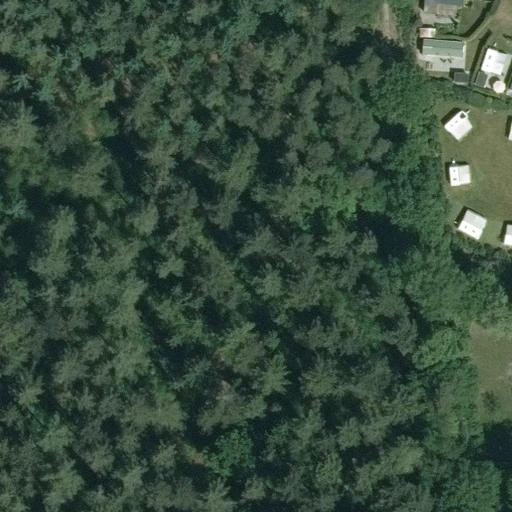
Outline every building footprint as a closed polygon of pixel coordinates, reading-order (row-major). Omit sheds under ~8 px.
[(470,20),(453,21),(454,50),(472,49),(470,20)] [(491,59),(511,65),(511,43),(497,39),(491,59)] [(466,120),(482,105),(473,95),(457,111),(466,120)] [(464,171),(474,170),(473,152),(463,152),(464,171)] [(488,486),(483,511),(505,511),(509,490),(488,486)]
